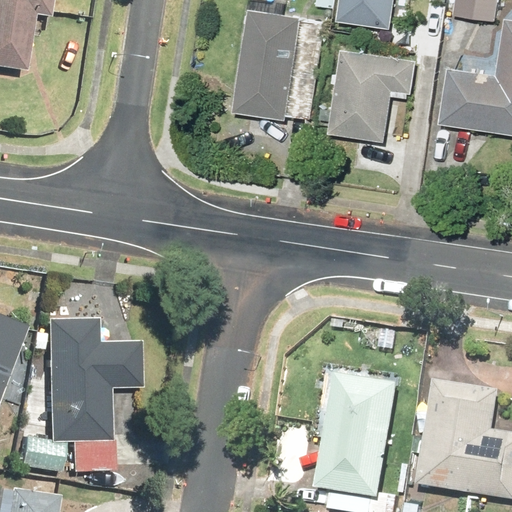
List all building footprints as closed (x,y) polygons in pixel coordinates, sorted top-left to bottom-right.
[(0,0),(0,66),(15,68),(22,12),(39,14),(41,0),(0,0)] [(336,6),(335,19),(388,24),(389,0),(313,0),(314,4),(336,6)] [(492,0),(452,0),(451,12),(491,17),(492,0)] [(493,70),(444,64),(437,121),(511,131),(511,4),(502,3),(493,70)] [(323,16),(247,4),(232,108),(308,120),(323,16)] [(414,57),(337,46),(326,130),(384,138),(391,94),(409,97),(414,57)] [(0,404),(26,327),(0,318),(0,404)] [(94,319),(46,320),(47,441),(47,446),(64,446),(71,446),(110,446),(110,393),(142,393),(142,341),(94,342),(94,319)] [(334,425),(324,494),(334,495),(331,511),(332,511),(399,511),(402,498),(390,497),(393,474),(412,476),(415,450),(394,447),(404,374),(330,364),(322,423),(334,425)] [(503,391),(438,382),(423,489),(511,501),(511,433),(497,431),(503,391)] [(47,446),(47,441),(23,441),(23,473),(64,473),(64,446),(47,446)] [(112,446),(71,446),(71,471),(112,472),(112,446)] [(0,511),(52,511),(54,499),(0,492),(0,511)]
